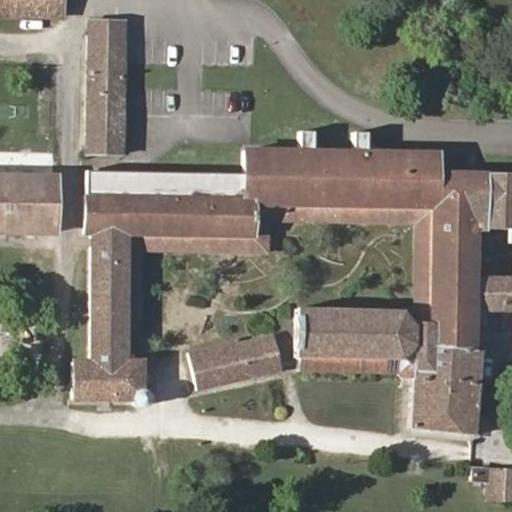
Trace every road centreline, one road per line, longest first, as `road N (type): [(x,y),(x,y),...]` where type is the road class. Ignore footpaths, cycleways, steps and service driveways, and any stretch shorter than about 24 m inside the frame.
road 1 (unknown): [(50,404),(92,427),(480,453)]
road 2 (unknown): [(480,453),(501,351),(511,337)]
